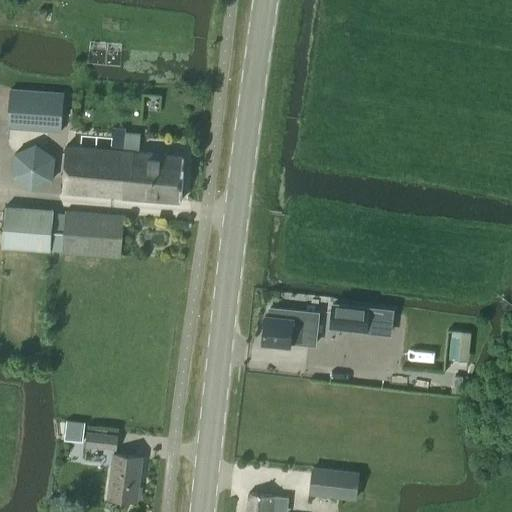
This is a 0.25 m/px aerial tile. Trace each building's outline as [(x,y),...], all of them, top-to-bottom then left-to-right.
[(61,133),(63,94),(11,90),(8,129),(61,133)] [(139,153),(141,134),(125,133),(123,151),(67,146),(63,194),(181,203),(184,157),(139,153)] [(32,191),(53,182),(55,158),(36,143),(14,154),(13,178),(32,191)] [(51,250),(54,211),(6,207),(2,247),(51,250)] [(120,257),(123,217),(67,212),(63,253),(120,257)] [(332,304),(330,328),(365,332),(368,308),(332,304)] [(265,316),(262,345),(291,348),(291,343),(315,346),(318,314),(270,309),(269,317),(265,316)] [(66,420),(63,440),(82,443),(84,423),(68,421),(66,420)] [(117,436),(88,433),(86,433),(84,446),(87,446),(116,449),(117,436)] [(136,502),(142,458),(114,455),(109,498),(136,502)] [(355,500),(359,473),(311,467),(308,494),(338,498),(355,500)] [(287,509),(289,498),(278,497),(249,494),(247,511),(276,511),(277,508),(287,509)]
